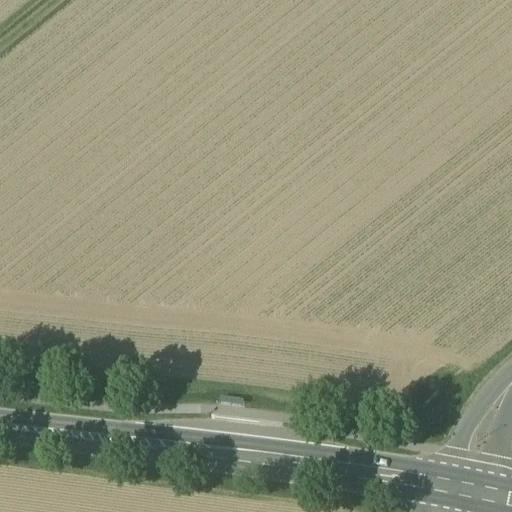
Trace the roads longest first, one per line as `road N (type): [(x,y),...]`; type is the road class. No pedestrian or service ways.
road 1 (tertiary): [(443,487),(0,428)]
road 2 (residential): [(511,376),(479,404),(443,487)]
